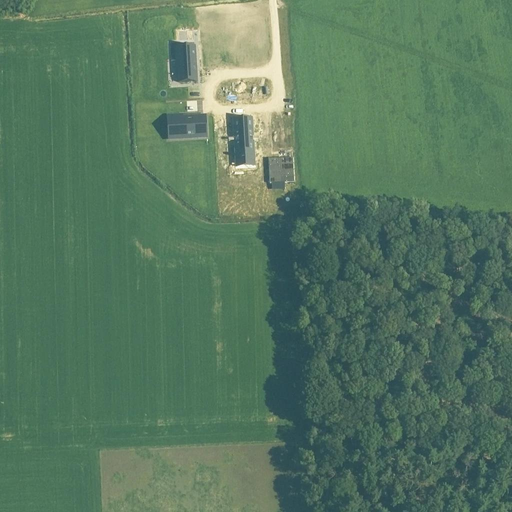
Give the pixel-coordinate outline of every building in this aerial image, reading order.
[(227,23),(226,11),(211,12),(211,18),(210,18),(209,12),(202,13),(204,35),(211,34),(210,21),(211,21),(212,24),(227,23)] [(232,37),(219,38),(220,64),(244,63),(244,60),(251,60),(250,38),(232,39),(232,37)] [(177,49),(175,49),(176,60),(178,60),(178,64),(179,83),(196,82),(195,64),(194,47),(177,48),(177,49)] [(182,115),(167,116),(168,131),(176,131),(176,139),(206,137),(205,117),(182,119),(182,115)] [(238,120),(234,120),(237,169),(254,168),(251,119),(247,120),(247,119),(246,119),(246,120),(239,120),(238,120)] [(277,176),(269,176),(270,189),(278,188),(277,176)]
